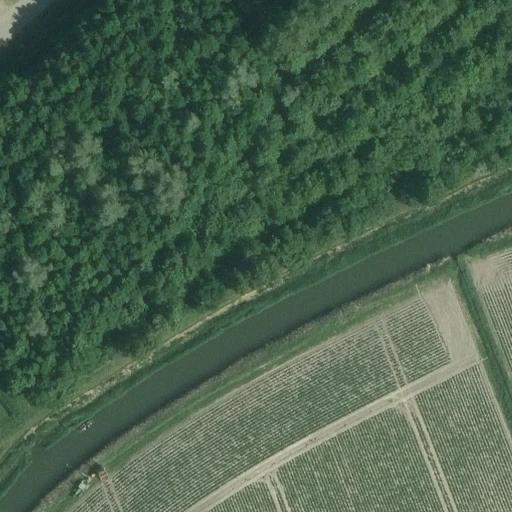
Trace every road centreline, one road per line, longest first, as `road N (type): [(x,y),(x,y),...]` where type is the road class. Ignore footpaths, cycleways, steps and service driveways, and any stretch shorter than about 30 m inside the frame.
road 1 (track): [(0,444),(22,433),(167,264),(290,73),(406,197)]
road 2 (track): [(511,168),(192,324),(22,433),(0,457)]
